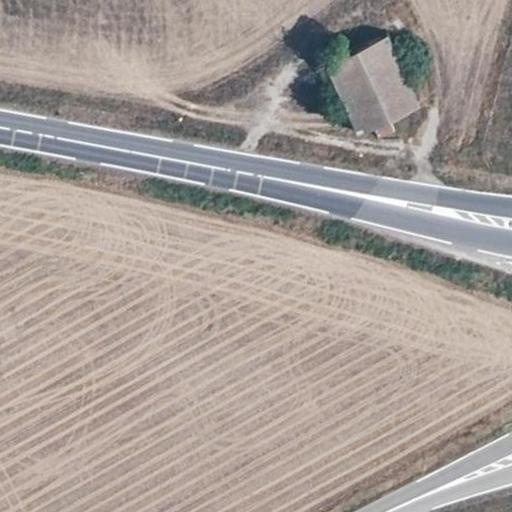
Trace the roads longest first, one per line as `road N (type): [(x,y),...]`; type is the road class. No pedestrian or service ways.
road 1 (secondary): [(511,210),(76,140)]
road 2 (secondary): [(76,140),(437,226)]
road 3 (tertiary): [(511,443),(386,511)]
road 4 (tertiary): [(392,511),(511,475)]
